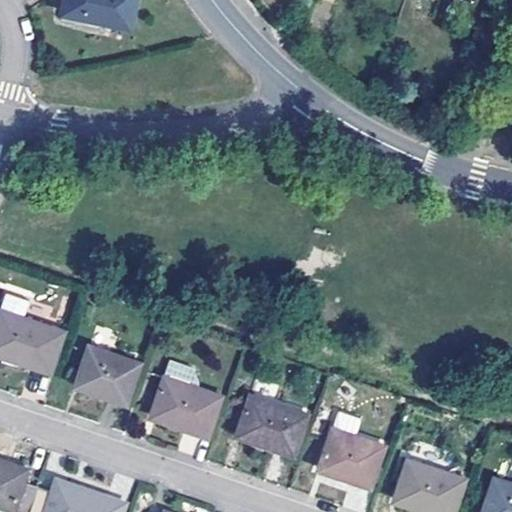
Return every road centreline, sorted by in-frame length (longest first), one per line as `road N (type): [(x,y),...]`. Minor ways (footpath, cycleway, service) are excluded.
road 1 (residential): [(1,119),(154,134),(252,120),(300,91)]
road 2 (residential): [(283,511),(0,415)]
road 3 (unclassified): [(300,91),(425,163),(511,186)]
road 4 (unclassified): [(213,0),(300,91)]
